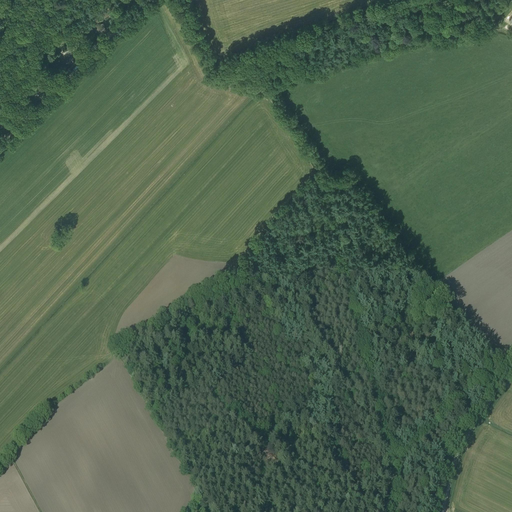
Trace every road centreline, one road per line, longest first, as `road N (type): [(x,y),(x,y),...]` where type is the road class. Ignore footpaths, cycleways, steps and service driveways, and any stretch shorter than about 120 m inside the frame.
road 1 (track): [(216,69),(268,88),(332,189),(400,460),(395,511)]
road 2 (track): [(188,511),(231,413),(201,385),(250,311),(340,245)]
road 3 (track): [(184,0),(216,69),(395,0)]
road 4 (track): [(0,151),(147,0)]
road 5 (unclassified): [(443,511),(465,437),(511,371)]
road 6 (track): [(231,413),(325,511)]
